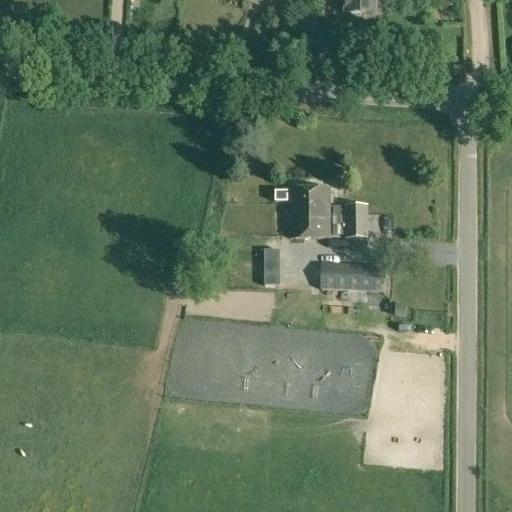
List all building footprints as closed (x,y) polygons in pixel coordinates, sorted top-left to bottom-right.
[(375,15),(375,0),(346,0),(346,14),(375,15)] [(290,238),(329,238),(329,189),(289,189),(290,238)] [(344,239),(368,239),(368,206),(345,206),(344,239)] [(264,264),(278,264),(278,251),(264,251),(264,264)] [(320,292),(385,294),(386,268),(321,265),(320,292)] [(406,315),(406,305),(396,305),(396,315),(406,315)]
